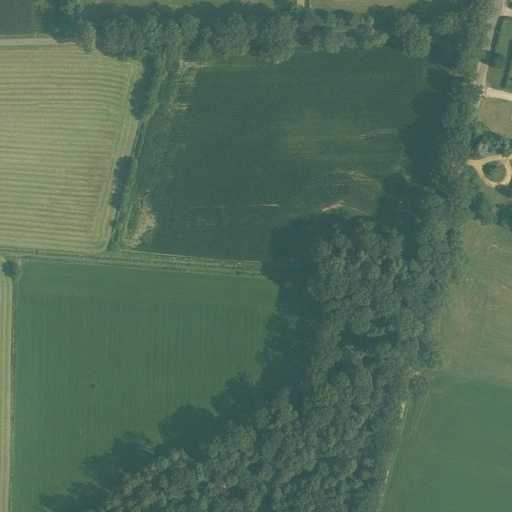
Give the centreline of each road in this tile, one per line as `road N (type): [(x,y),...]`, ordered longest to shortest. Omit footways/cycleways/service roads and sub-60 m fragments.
road 1 (tertiary): [(371,511),(493,31)]
road 2 (unclassified): [(493,31),(0,43)]
